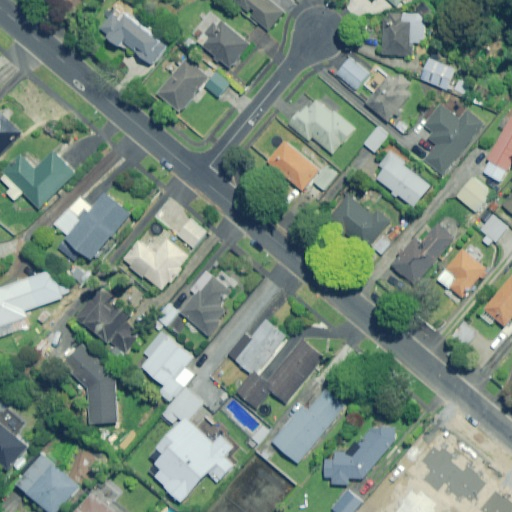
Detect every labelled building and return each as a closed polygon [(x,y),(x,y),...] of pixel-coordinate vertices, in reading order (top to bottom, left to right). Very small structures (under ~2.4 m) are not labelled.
[(170,35),(126,0),(120,0),(112,10),(116,13),(102,31),(123,48),(126,44),(137,53),(148,62),(170,35)] [(235,0),(262,21),(259,25),(269,32),(284,14),(267,0),(235,0)] [(247,17),(239,9),(229,19),(238,27),(247,17)] [(423,41),(426,41),(427,22),(422,15),(404,14),(404,22),(384,21),(382,56),(415,58),(415,43),(423,44),(423,41)] [(233,35),(215,21),(198,42),(232,70),(251,46),(234,33),(233,35)] [(159,94),(182,113),(211,78),(189,59),(159,94)] [(337,75),(356,90),(369,74),(350,59),(337,75)] [(458,71),(429,60),(421,79),(450,91),(458,71)] [(231,84),(218,73),(206,87),(219,98),(231,84)] [(366,105),(389,124),(395,116),(399,119),(405,112),(401,109),(411,96),(406,92),(412,85),(400,76),(394,83),(388,78),(366,105)] [(249,88),(238,78),(232,85),(243,94),(249,88)] [(473,84),(461,79),(455,93),(467,98),(473,84)] [(312,138),(333,156),(355,130),(334,112),(332,115),(314,100),(291,126),(309,142),(312,138)] [(468,111),(459,121),(455,117),(441,106),(425,126),(432,132),(427,138),(436,146),(424,161),(443,176),(485,125),(468,111)] [(0,159),(25,134),(5,115),(0,119),(0,159)] [(501,183),(511,165),(511,115),(510,118),(506,115),(498,128),(505,132),(488,159),(491,162),(484,173),(501,183)] [(389,136),(379,127),(364,145),(375,154),(389,136)] [(286,142),(269,162),(304,191),(320,171),(286,142)] [(76,174),(54,152),(36,169),(25,157),(3,179),(13,189),(8,194),(24,210),(33,201),(41,209),(76,174)] [(389,157),(380,169),(383,171),(377,179),(415,207),(430,187),(389,157)] [(338,175),(327,166),(314,183),(324,191),(338,175)] [(492,193),(473,178),(457,198),(477,213),(492,193)] [(132,215),(105,193),(82,221),(69,210),(55,226),(69,237),(67,239),(94,261),(132,215)] [(511,195),(503,207),(511,214),(511,195)] [(356,226),(376,241),(389,223),(373,211),(371,214),(348,196),(331,219),(350,234),(356,226)] [(508,228),(495,217),(478,239),(492,249),(508,228)] [(207,233),(191,219),(177,235),(194,249),(207,233)] [(455,239),(441,228),(425,247),(415,239),(393,266),(417,286),(455,239)] [(183,270),(180,268),(189,256),(169,239),(162,247),(153,240),(148,245),(140,239),(124,259),(132,266),(130,268),(145,280),(147,278),(162,290),(168,282),(171,285),(183,270)] [(487,270),(463,250),(437,280),(462,301),(487,270)] [(89,273),(79,265),(70,278),(80,285),(89,273)] [(0,338),(16,332),(13,324),(29,318),(27,312),(71,296),(68,285),(60,288),(54,271),(0,289),(0,338)] [(227,311),(221,307),(230,296),(232,298),(238,291),(234,287),(236,285),(221,272),(215,278),(209,273),(200,284),(191,294),(187,290),(172,307),(208,338),(221,323),(218,321),(227,311)] [(511,320),(511,277),(484,312),(505,329),(511,320)] [(109,308),(104,304),(91,319),(86,325),(110,344),(112,342),(129,355),(143,337),(126,324),(133,316),(115,302),(109,308)] [(178,313),(169,305),(158,320),(168,327),(178,313)] [(44,326),(52,315),(44,310),(36,321),(44,326)] [(244,333),(233,347),(227,354),(253,375),(285,334),(267,320),(251,339),(246,335),(244,333)] [(479,333),(465,321),(454,334),(468,346),(479,333)] [(186,368),(196,356),(163,330),(136,363),(165,386),(159,394),(171,404),(177,396),(194,375),(186,368)] [(60,343),(50,336),(37,355),(47,362),(60,343)] [(324,359),(303,341),(277,373),(268,384),(255,374),(248,382),(245,379),(235,392),(257,411),(272,393),(286,405),(324,359)] [(86,343),(65,364),(87,387),(89,425),(118,424),(116,373),(86,343)] [(162,415),(174,426),(179,420),(182,423),(186,418),(188,420),(203,405),(200,403),(187,390),(162,415)] [(347,408),(327,391),(309,411),(304,407),(273,443),(298,465),(347,408)] [(213,446),(187,420),(159,448),(166,456),(157,465),(164,471),(157,478),(183,503),(209,476),(217,484),(234,467),(225,458),(236,447),(224,435),(213,446)] [(0,464),(7,471),(26,448),(0,426),(0,464)] [(388,430),(374,428),(359,445),(356,442),(346,454),(336,453),(335,461),(326,460),(324,478),(332,478),(332,485),(349,486),(350,479),(363,480),(399,439),(388,430)] [(59,511),(80,487),(42,455),(34,449),(16,471),(23,478),(17,485),(50,511),(59,511)] [(355,511),(363,502),(348,491),(331,511),(355,511)] [(114,511),(91,493),(75,511),(114,511)]
